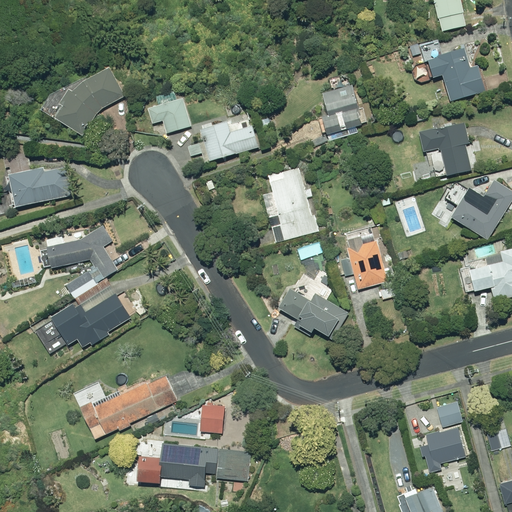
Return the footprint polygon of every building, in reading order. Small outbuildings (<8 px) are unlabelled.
[(439,19),(442,33),(466,27),(463,14),(464,14),(460,0),(433,0),(438,20),(439,19)] [(410,48),(413,57),(421,54),(418,45),(410,48)] [(442,77),(450,104),(486,93),(478,66),(471,68),(465,49),(436,58),(436,59),(427,61),(432,79),(442,77)] [(53,118),(81,137),(95,115),(102,109),(124,97),(108,68),(81,83),(70,93),(67,90),(58,105),(60,106),(53,118)] [(487,81),(489,89),(503,85),(501,76),(487,81)] [(326,136),(361,126),(357,112),(359,111),(352,86),(322,95),(328,117),(321,119),(326,136)] [(163,122),(166,135),(191,127),(182,99),(147,109),(152,125),(163,122)] [(136,112),(143,113),(145,102),(138,101),(136,112)] [(250,127),(248,119),(232,123),(231,120),(213,125),(212,123),(202,126),(203,129),(200,130),(203,143),(188,148),(191,158),(201,154),(205,166),(214,163),(213,162),(258,149),(252,127),(250,127)] [(441,152),(447,178),(472,171),(466,145),(470,144),(464,123),(418,134),(423,154),(438,150),(439,152),(441,152)] [(2,157),(13,210),(72,197),(66,168),(43,172),(43,169),(32,171),(27,152),(2,157)] [(269,183),(284,242),(319,233),(315,216),(311,217),(299,169),(283,174),(284,180),(269,183)] [(450,218),(487,241),(511,201),(511,191),(494,181),(483,198),(469,189),(450,218)] [(65,286),(73,299),(118,272),(103,248),(113,242),(103,226),(80,241),(63,244),(61,238),(44,241),(50,270),(89,261),(93,267),(88,270),(89,272),(65,286)] [(363,245),(361,238),(346,242),(348,249),(346,249),(349,259),(341,261),(345,277),(353,275),(358,291),(388,283),(377,242),(363,245)] [(490,290),(494,304),(511,298),(511,249),(500,253),(501,255),(485,258),(486,263),(459,271),(466,294),(474,292),(474,294),(490,290)] [(2,294),(5,302),(16,298),(13,290),(2,294)] [(323,300),(319,307),(289,290),(278,310),(332,342),(348,314),(323,300)] [(115,295),(84,314),(80,305),(74,309),(72,305),(50,319),(67,347),(76,341),(81,350),(89,345),(91,348),(109,337),(108,334),(131,319),(115,295)] [(78,409),(94,441),(117,430),(119,433),(130,428),(129,425),(178,402),(166,377),(146,387),(146,384),(94,409),(91,403),(78,409)] [(225,404),(203,402),(201,431),(223,433),(225,404)] [(438,409),(443,428),(463,423),(458,403),(438,409)] [(426,458),(429,474),(441,472),(440,464),(466,458),(466,456),(472,455),(470,446),(463,447),(459,429),(426,436),(428,447),(420,449),(422,459),(426,458)] [(486,435),(492,452),(511,447),(506,429),(486,435)] [(189,489),(204,491),(206,475),(214,476),(213,480),(248,483),(251,453),(162,444),(161,461),(138,459),(135,484),(159,486),(159,478),(175,480),(176,478),(190,480),(189,489)] [(511,482),(499,486),(505,506),(511,504),(511,482)] [(442,511),(433,489),(406,500),(410,511),(442,511)]
